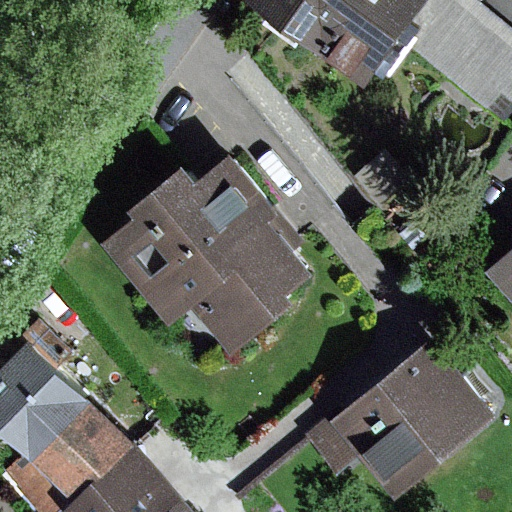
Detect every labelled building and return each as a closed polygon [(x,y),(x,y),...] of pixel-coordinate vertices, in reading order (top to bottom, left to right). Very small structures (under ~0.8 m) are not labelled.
[(249,0),(373,81),(402,38),(427,0),(249,0)] [(511,25),(481,0),(427,0),(402,38),(511,123),(511,25)] [(140,210),(108,236),(175,318),(199,299),(236,345),(300,294),(295,287),(318,269),(273,214),(284,205),(235,145),(202,171),(191,156),(134,202),(140,210)] [(386,148),(356,175),(383,205),(414,178),(386,148)] [(511,250),(492,268),(511,289),(511,250)] [(442,330),(309,432),(338,469),(366,447),(400,490),(504,410),(442,330)] [(34,337),(0,370),(0,416),(38,455),(95,399),(34,337)] [(57,511),(143,440),(95,399),(38,455),(14,478),(41,511),(57,511)] [(204,511),(143,440),(57,511),(204,511)]
